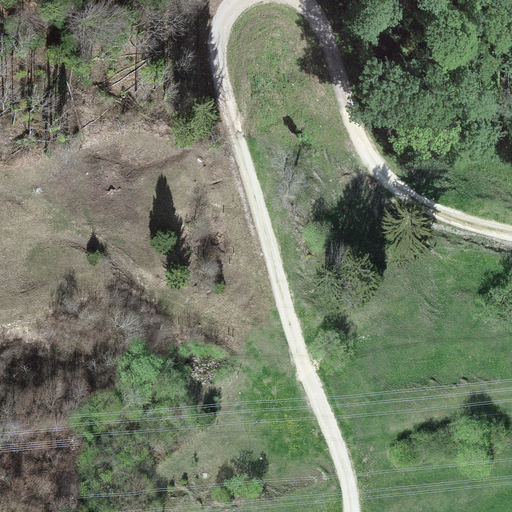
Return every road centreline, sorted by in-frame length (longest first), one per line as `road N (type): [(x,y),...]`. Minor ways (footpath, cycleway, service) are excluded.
road 1 (track): [(352,511),(218,98),(213,27),(228,0)]
road 2 (track): [(304,0),(327,38),(364,152),(383,179),(448,215),(511,232)]
